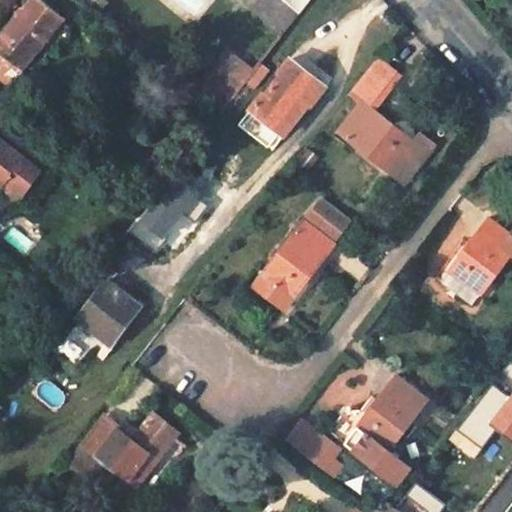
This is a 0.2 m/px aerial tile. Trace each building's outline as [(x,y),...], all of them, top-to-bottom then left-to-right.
[(43,0),(27,0),(0,35),(0,74),(11,83),(64,17),(43,0)] [(298,16),(310,0),(285,0),(282,4),(287,8),(298,16)] [(298,16),(287,8),(275,24),(286,32),(298,16)] [(196,93),(222,113),(232,101),(250,78),(252,74),(225,54),(196,93)] [(416,141),(375,109),(403,74),(379,55),(352,90),(363,99),(338,130),(391,172),(416,141)] [(272,69),(263,61),(250,78),(259,86),(272,69)] [(325,90),(289,62),(249,114),(285,141),(325,90)] [(279,137),(249,114),(240,125),(270,149),(279,137)] [(423,132),(416,141),(391,172),(405,183),(437,143),(423,132)] [(42,171),(0,137),(0,185),(19,200),(42,171)] [(187,166),(146,220),(163,233),(205,180),(187,166)] [(285,307),(335,243),(352,221),(322,197),(254,283),(285,307)] [(448,270),(480,294),(511,252),(511,229),(509,233),(488,216),(448,270)] [(110,278),(80,317),(109,339),(139,301),(110,278)] [(139,301),(109,339),(118,347),(148,308),(139,301)] [(389,450),(430,399),(398,375),(345,443),(398,483),(411,467),(389,450)] [(181,437),(154,416),(137,438),(111,418),(74,464),(89,475),(101,460),(111,468),(140,490),(181,437)] [(298,450),(313,431),(300,421),(285,440),(298,450)] [(329,458),(337,449),(313,431),(298,450),(332,477),(340,467),(329,458)] [(99,483),(111,468),(101,460),(89,475),(99,483)]
